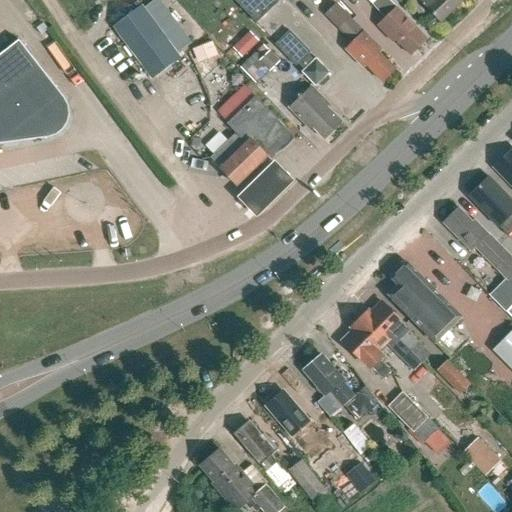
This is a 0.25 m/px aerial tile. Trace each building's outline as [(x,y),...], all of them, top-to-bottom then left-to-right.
[(182,60),(142,6),(142,5),(148,0),(133,0),(107,20),(112,28),(152,82),(176,65),(182,60)] [(232,0),(255,24),(278,4),(274,0),(232,0)] [(410,57),(427,41),(386,0),(376,0),(370,6),(384,20),(377,28),(392,44),(395,41),(410,57)] [(421,0),(419,2),(440,24),(465,0),(421,0)] [(382,83),(395,71),(380,54),(382,52),(337,5),(326,16),(353,44),(346,51),(364,69),(366,67),(382,83)] [(327,74),(328,73),(315,59),(313,60),(307,54),(309,52),(287,31),(274,45),(294,66),(297,64),(303,70),(300,72),(314,86),(316,85),(321,85),(327,79),(327,74)] [(0,141),(52,135),(60,133),(67,127),(72,120),(74,111),(72,103),(68,95),(24,37),(0,56),(0,55),(0,141)] [(257,85),(280,63),(264,46),(241,68),(257,85)] [(324,140),(342,123),(327,108),(330,106),(312,88),(289,109),(311,131),(313,129),(324,140)] [(227,125),(236,134),(209,159),(237,187),(259,164),(266,157),(282,148),(290,140),(291,140),(293,138),(254,97),(227,125)] [(208,146),(221,131),(212,124),(200,139),(208,146)] [(511,150),(493,168),(511,187),(511,150)] [(293,182),(275,162),(237,198),(256,218),(293,182)] [(508,237),(511,233),(511,201),(489,178),(469,198),(498,228),(499,227),(508,237)] [(507,282),(497,292),(490,299),(505,315),(511,308),(511,259),(475,221),(472,224),(459,210),(444,224),(472,253),(476,250),(507,282)] [(462,319),(409,264),(401,264),(392,273),(392,280),(399,286),(389,296),(436,344),(462,319)] [(383,303),(371,314),(388,331),(387,333),(396,342),(399,339),(412,352),(420,343),(408,332),(409,331),(404,326),(405,325),(383,303)] [(422,362),(412,352),(399,339),(396,342),(387,333),(388,331),(371,314),(369,312),(352,329),(354,331),(372,348),(373,347),(378,352),(379,351),(387,343),(403,360),(414,371),(422,362)] [(354,331),(343,342),(365,364),(366,364),(371,369),(372,368),(384,380),(392,371),(380,359),(383,356),(379,351),(378,352),(373,347),(372,348),(354,331)] [(511,332),(494,350),(511,368),(511,332)] [(317,389),(322,394),(324,394),(326,396),(331,392),(344,407),(345,406),(358,421),(379,404),(366,388),(356,396),(343,381),(344,380),(323,355),(315,362),(312,362),(308,366),(307,369),(305,371),(318,387),(317,389)] [(471,385),(447,361),(437,371),(461,395),(471,385)] [(278,420),(292,437),(293,436),(308,454),(320,444),(305,426),(311,421),(300,409),(297,410),(283,393),(279,397),(277,396),(273,400),(272,403),(269,405),(280,418),(278,420)] [(389,407),(424,443),(439,429),(403,393),(389,407)] [(272,457),(278,451),(268,439),(266,442),(250,423),(236,435),(267,472),(277,463),(272,457)] [(374,447),(356,425),(345,435),(363,456),(374,447)] [(477,439),(462,453),(485,477),(499,462),(477,439)] [(237,511),(246,504),(250,509),(253,506),(257,511),(261,508),(264,511),(280,511),(285,508),(266,486),(259,492),(239,468),(234,467),(221,451),(203,466),(216,482),(215,486),(237,511)] [(331,500),(333,499),(302,459),(288,470),(319,510),(322,507),(325,511),(339,511),(331,500)] [(376,483),(361,464),(346,475),(361,494),(376,483)]
